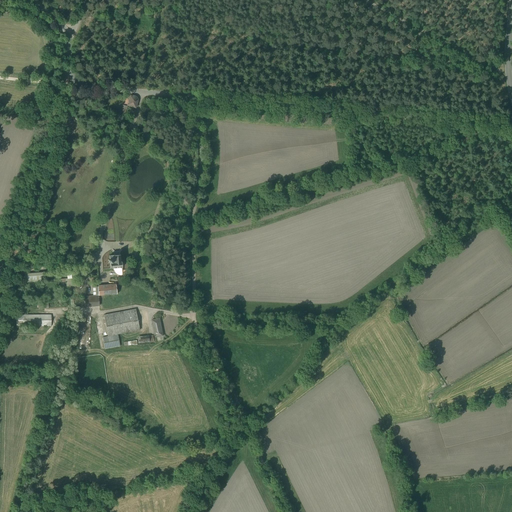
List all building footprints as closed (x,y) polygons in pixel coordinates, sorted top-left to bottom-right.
[(130,96),(127,105),(135,107),(136,104),(137,100),(137,99),(136,98),(135,97),(134,97),(130,96)] [(109,260),(108,260),(109,263),(110,263),(110,268),(113,268),(114,269),(114,271),(114,272),(115,273),(116,274),(117,274),(118,275),(119,275),(121,276),(122,276),(123,281),(127,280),(125,270),(122,270),(122,267),(123,266),(123,263),(122,262),(121,261),(120,261),(119,252),(114,252),(114,255),(109,256),(109,260)] [(43,272),(24,274),(25,283),(44,281),(43,272)] [(74,278),(67,279),(65,279),(66,287),(77,286),(77,282),(74,282),(74,278)] [(93,296),(98,296),(117,294),(116,284),(98,285),(98,287),(97,287),(92,287),(93,296)] [(98,296),(93,296),(85,297),(85,307),(99,306),(98,296)] [(136,309),(104,315),(108,336),(140,330),(136,309)] [(16,315),(16,326),(51,326),(51,315),(16,315)] [(160,319),(151,320),(155,337),(163,336),(160,319)] [(133,341),(124,342),(124,346),(150,342),(150,341),(154,340),(153,336),(150,336),(149,331),(147,331),(147,336),(141,337),(135,337),(135,341),(133,341)] [(118,335),(102,338),(105,349),(120,346),(118,335)]
